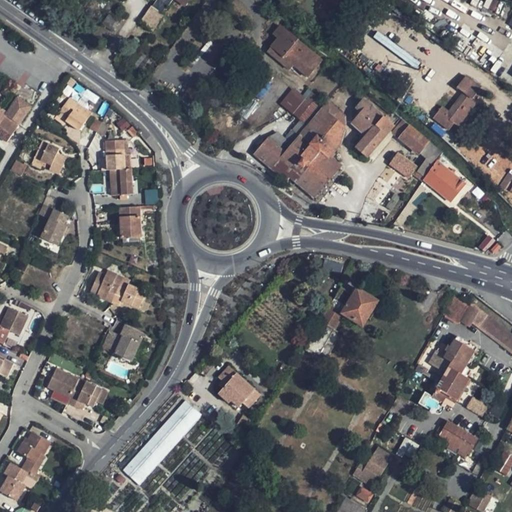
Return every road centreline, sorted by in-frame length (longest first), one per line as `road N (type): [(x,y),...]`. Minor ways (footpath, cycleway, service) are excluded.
road 1 (secondary): [(509,272),(298,220),(265,199)]
road 2 (secondary): [(253,252),(312,243),(501,292)]
road 3 (residential): [(77,187),(82,252),(21,395)]
road 4 (secondary): [(0,6),(142,110)]
road 5 (tertiary): [(110,449),(166,384),(190,338)]
